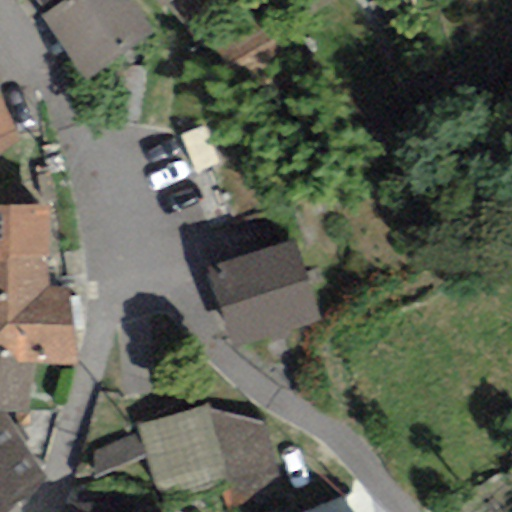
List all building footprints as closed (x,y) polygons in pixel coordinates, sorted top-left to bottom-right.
[(152,22),(135,0),(46,0),(47,0),(38,7),(88,71),(152,22)] [(0,92),(0,175),(26,166),(0,92)] [(0,194),(0,250),(46,252),(49,197),(0,194)] [(295,234),(209,259),(233,343),(319,318),(295,234)] [(46,252),(0,250),(0,349),(30,351),(30,356),(76,360),(78,282),(46,282),(46,252)] [(0,349),(0,399),(27,400),(30,356),(30,351),(0,349)] [(201,402),(137,423),(163,503),(217,485),(224,507),(287,487),(266,419),(201,402)] [(0,511),(48,476),(0,407),(0,511)]
